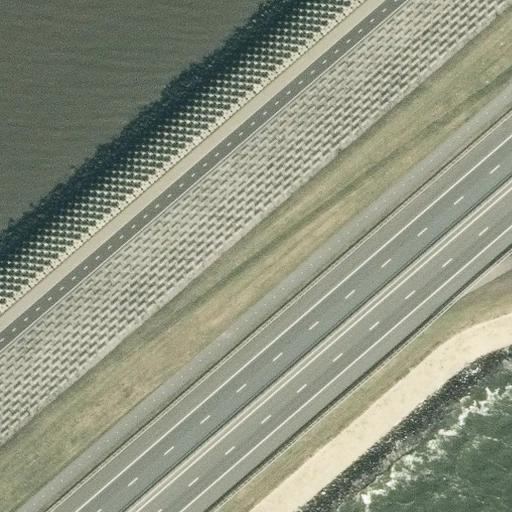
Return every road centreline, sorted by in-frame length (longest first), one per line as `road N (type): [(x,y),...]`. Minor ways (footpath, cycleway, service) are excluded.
road 1 (motorway): [(511,153),(97,511)]
road 2 (motorway): [(165,511),(511,211)]
